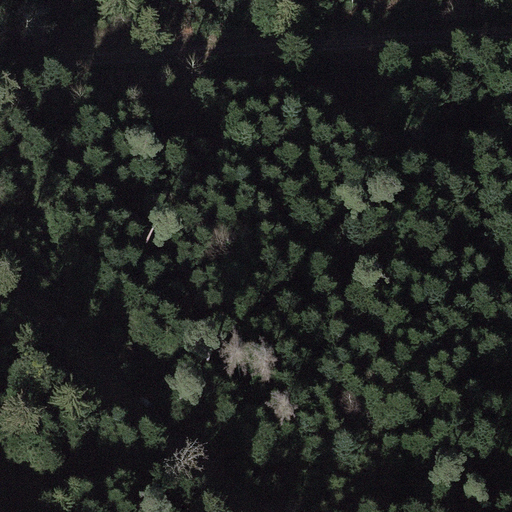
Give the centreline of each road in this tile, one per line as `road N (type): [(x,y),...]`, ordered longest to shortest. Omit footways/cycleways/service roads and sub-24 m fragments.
road 1 (track): [(511,35),(0,69)]
road 2 (track): [(0,280),(236,511)]
